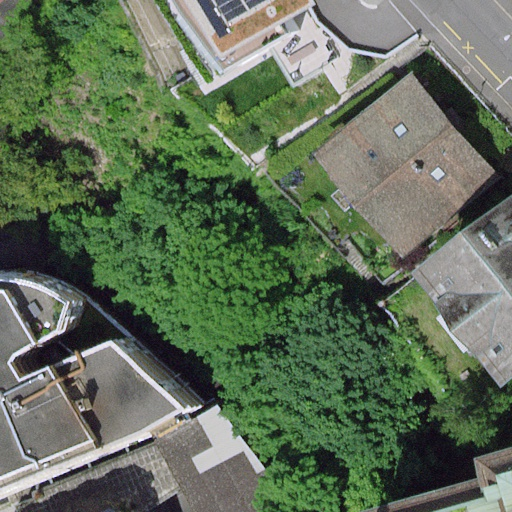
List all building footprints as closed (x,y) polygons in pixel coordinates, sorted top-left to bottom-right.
[(314,1),(313,0),(189,0),(224,56),(314,1)] [(397,58),(288,142),(373,256),(487,178),(397,58)] [(487,178),(373,256),(470,384),(511,356),(511,198),(500,186),(487,178)] [(0,481),(98,430),(158,399),(96,336),(13,377),(1,358),(45,322),(55,295),(36,283),(12,275),(0,273),(0,481)] [(158,399),(98,430),(154,511),(274,511),(261,486),(158,399)] [(511,511),(511,441),(497,446),(504,466),(390,504),(392,511),(511,511)]
